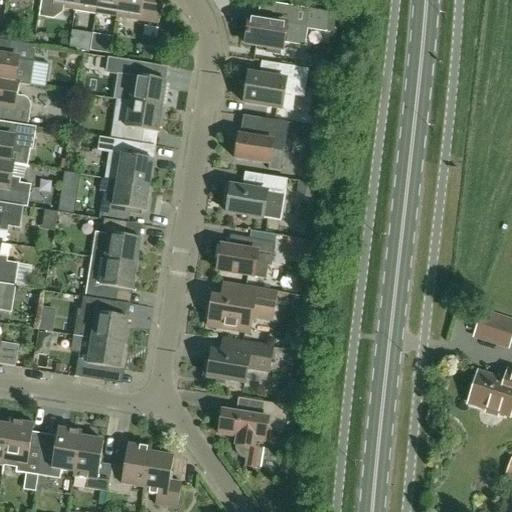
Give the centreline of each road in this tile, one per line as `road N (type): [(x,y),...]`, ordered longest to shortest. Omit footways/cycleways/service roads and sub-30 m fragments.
road 1 (primary): [(371,511),(425,0)]
road 2 (residential): [(161,402),(209,68),(210,36),(193,0)]
road 3 (residential): [(161,402),(134,408),(0,384)]
road 4 (residential): [(239,511),(161,402)]
